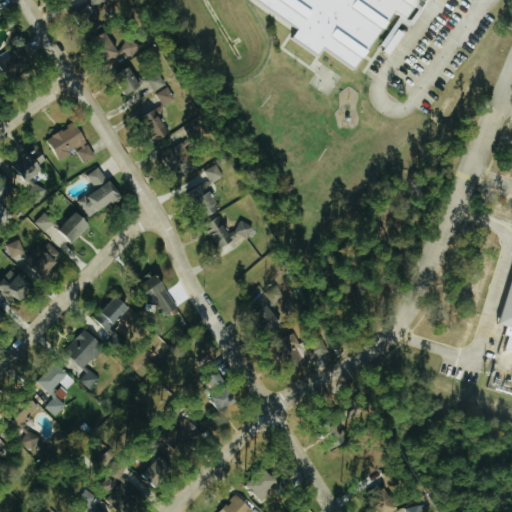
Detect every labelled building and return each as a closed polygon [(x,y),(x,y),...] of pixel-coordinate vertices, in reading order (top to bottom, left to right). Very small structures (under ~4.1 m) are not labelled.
[(351,69),(321,48),(316,55),(289,36),(294,29),(255,0),(409,0),(399,16),(392,11),(351,69)] [(400,34),(391,27),(376,48),(386,54),(400,34)] [(96,47),(120,59),(123,51),(136,57),(142,44),(128,38),(125,45),(102,34),(96,47)] [(0,60),(9,78),(32,65),(22,46),(0,57),(0,60)] [(117,70),(127,94),(144,87),(134,64),(117,70)] [(149,80),(156,92),(169,84),(162,73),(149,80)] [(59,159),(89,144),(79,123),(49,138),(59,159)] [(186,173),(197,169),(188,143),(166,150),(173,170),(184,166),(186,173)] [(98,157),(91,144),(79,151),(86,163),(98,157)] [(21,159),(20,174),(40,175),(41,160),(21,159)] [(211,185),(226,177),(218,164),(207,170),(211,179),(202,184),(199,178),(187,184),(203,212),(220,203),(211,185)] [(125,196),(123,192),(114,181),(109,183),(102,169),(100,167),(90,175),(92,181),(100,190),(79,200),(83,208),(55,231),(62,249),(70,245),(94,226),(89,217),(104,210),(109,205),(121,200),(125,196)] [(46,233),(57,223),(46,212),(36,222),(46,233)] [(238,233),(249,239),(256,227),(242,220),(235,232),(222,225),(213,242),(229,251),(238,233)] [(8,244),(15,262),(28,257),(22,240),(8,244)] [(34,266),(45,277),(65,256),(48,240),(32,257),(37,262),(34,266)] [(495,323),(511,268),(511,336),(501,333),(504,326),(495,323)] [(0,296),(4,303),(17,294),(21,300),(37,288),(24,271),(18,276),(14,271),(1,280),(0,279),(0,296)] [(181,306),(158,276),(146,286),(168,316),(181,306)] [(97,319),(111,332),(134,307),(120,293),(97,319)] [(282,323),(271,304),(256,313),(267,332),(282,323)] [(66,351),(86,369),(107,346),(87,328),(66,351)] [(287,338),(301,363),(312,358),(298,332),(287,338)] [(40,382),(56,397),(46,408),(56,417),(68,405),(54,392),(62,383),(69,389),(77,380),(58,363),(40,382)] [(81,381),(91,390),(101,379),(92,370),(81,381)] [(209,378),(216,389),(227,382),(221,371),(209,378)] [(242,401),(233,385),(214,396),(222,411),(242,401)] [(167,444),(182,451),(186,442),(196,447),(205,427),(181,416),(167,444)] [(0,454),(9,449),(0,434),(0,454)] [(160,488),(178,468),(163,455),(145,475),(160,488)] [(262,500),(283,487),(272,469),(245,485),(252,497),(258,493),(262,500)] [(388,487),(402,482),(398,469),(384,474),(388,487)] [(129,511),(151,491),(143,482),(138,487),(132,482),(125,489),(122,486),(108,499),(120,511),(129,511)] [(258,511),(238,493),(221,511),(258,511)] [(382,511),(389,511),(399,509),(394,494),(378,500),(382,511)]
